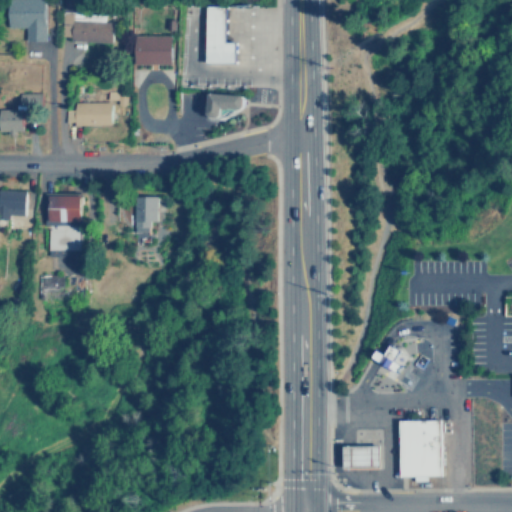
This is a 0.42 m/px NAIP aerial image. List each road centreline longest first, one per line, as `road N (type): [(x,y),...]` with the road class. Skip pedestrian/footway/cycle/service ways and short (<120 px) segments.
road 1 (primary): [(299,511),(296,0)]
road 2 (residential): [(0,162),(147,165),(300,140)]
road 3 (tertiary): [(511,506),(299,510)]
